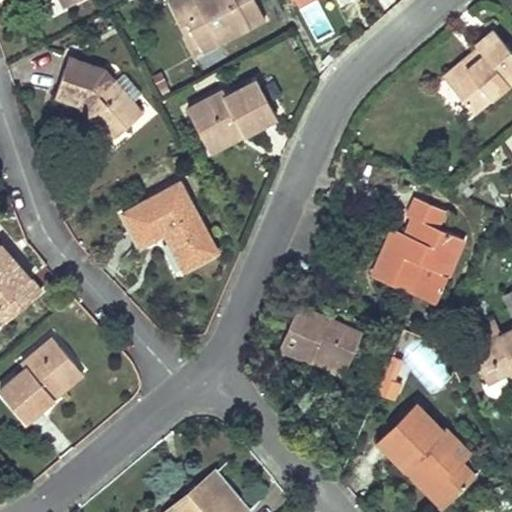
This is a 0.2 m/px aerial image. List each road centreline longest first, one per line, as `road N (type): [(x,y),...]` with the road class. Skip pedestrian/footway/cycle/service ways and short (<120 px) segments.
road 1 (residential): [(188,382),(236,328),(342,88),(437,0)]
road 2 (residential): [(188,382),(156,359),(56,250),(0,106)]
road 3 (residential): [(188,382),(26,511)]
road 4 (residential): [(338,511),(250,408),(188,382)]
